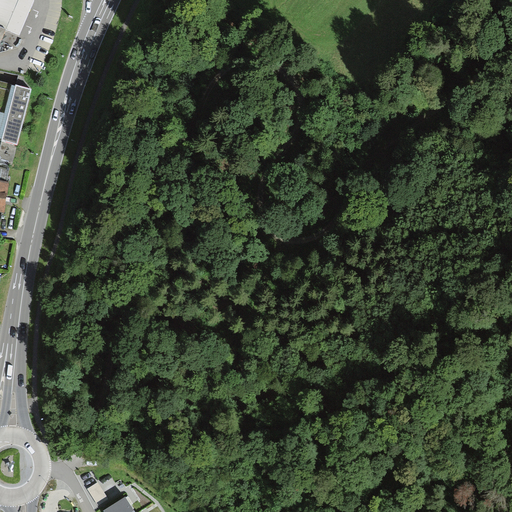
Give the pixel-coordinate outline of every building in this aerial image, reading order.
[(0,0),(0,28),(2,29),(16,35),(31,1),(29,0),(0,0)] [(33,93),(0,84),(0,143),(20,148),(33,93)] [(0,184),(0,213),(4,214),(8,186),(0,184)] [(89,489),(100,506),(111,499),(100,482),(89,489)] [(131,511),(125,502),(109,511),(131,511)]
